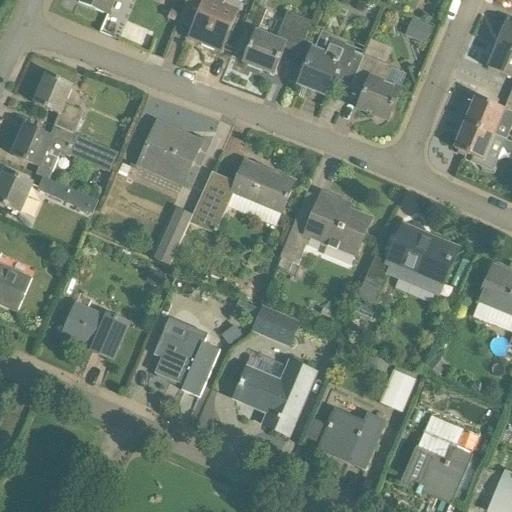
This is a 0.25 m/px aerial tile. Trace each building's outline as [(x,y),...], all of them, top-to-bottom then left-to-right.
[(80,0),(79,4),(108,17),(115,0),(125,0),(130,2),(130,0),(160,0),(162,1),(162,0),(80,0)] [(221,55),(229,37),(240,12),(224,5),(226,0),(187,0),(178,23),(181,24),(185,16),(199,22),(191,42),(221,55)] [(288,42),(302,48),(312,23),(288,13),(277,40),(258,32),(244,64),(274,77),(288,42)] [(423,25),(416,41),(426,46),(433,29),(423,25)] [(511,26),(507,25),(498,48),(511,53),(511,26)] [(341,87),(342,84),(352,88),(359,71),(365,56),(356,53),(357,50),(346,45),(348,43),(321,32),(308,66),(303,64),(302,65),(307,67),(299,87),(326,98),(332,83),(341,87)] [(359,71),(352,88),(351,90),(352,90),(355,84),(367,89),(358,111),(389,123),(401,92),(385,85),(392,69),(387,67),(393,51),(370,42),(365,56),(359,71)] [(511,53),(498,48),(488,70),(511,80),(511,53)] [(73,88),(63,83),(47,77),(35,106),(59,116),(54,127),(74,136),(84,114),(65,106),(73,88)] [(506,111),(495,107),(476,99),(466,125),(495,137),(506,111)] [(182,188),(193,163),(202,145),(158,125),(138,169),(182,188)] [(484,163),(495,137),(466,125),(455,151),(484,163)] [(36,176),(44,179),(49,182),(49,181),(53,172),(60,156),(61,154),(94,167),(112,174),(119,155),(74,136),(54,127),(49,138),(25,128),(13,158),(39,169),(36,176)] [(282,216),(287,203),(295,184),(274,175),(273,177),(263,173),(264,171),(245,163),(236,185),(213,175),(194,218),(193,218),(190,224),(216,235),(233,196),(282,216)] [(127,179),(132,169),(123,166),(119,175),(127,179)] [(0,206),(22,216),(29,198),(33,186),(6,174),(0,187),(0,206)] [(62,202),(67,190),(68,188),(49,181),(49,182),(44,179),(39,193),(44,195),(62,202)] [(356,260),(364,240),(371,221),(347,211),(346,215),(335,211),(339,202),(323,196),(313,222),(298,216),(281,259),(283,259),(293,265),(299,267),(310,241),(356,260)] [(190,224),(193,218),(176,211),(155,262),(170,268),(189,224),(190,224)] [(404,230),(389,265),(441,287),(456,252),(433,242),(432,245),(421,240),(422,238),(404,230)] [(0,259),(2,256),(0,254),(0,306),(17,314),(16,314),(18,315),(33,279),(0,264),(0,259)] [(290,272),(293,265),(283,259),(279,267),(290,272)] [(375,307),(388,278),(390,275),(386,273),(373,267),(358,299),(375,307)] [(511,329),(511,281),(508,280),(510,275),(494,268),(478,306),(511,320),(511,328),(511,329)] [(167,277),(155,272),(150,285),(162,290),(167,277)] [(114,362),(130,324),(106,314),(105,317),(77,304),(64,335),(95,348),(93,353),(114,362)] [(302,325),(263,307),(252,333),(290,350),(302,325)] [(230,348),(244,338),(236,327),(222,337),(230,348)] [(200,399),(221,351),(206,344),(207,341),(189,333),(183,345),(164,336),(155,357),(163,360),(156,375),(186,388),(184,392),(200,399)] [(438,379),(448,367),(435,356),(425,368),(438,379)] [(290,438),(317,373),(290,361),(281,381),(249,368),(235,402),(268,416),(264,427),(290,438)] [(417,381),(393,372),(379,407),(403,416),(417,381)] [(365,471),(385,425),(365,416),(362,423),(336,412),(329,428),(322,447),(320,452),(321,452),(322,449),(350,461),(349,464),(365,471)] [(322,447),(329,428),(321,424),(313,443),(322,447)] [(451,506),(471,459),(450,450),(445,463),(417,452),(402,488),(403,489),(403,488),(417,494),(416,496),(420,498),(423,491),(431,495),(430,497),(451,506)] [(511,511),(511,477),(506,475),(505,478),(484,470),(474,496),(494,505),(491,511),(511,511)]
